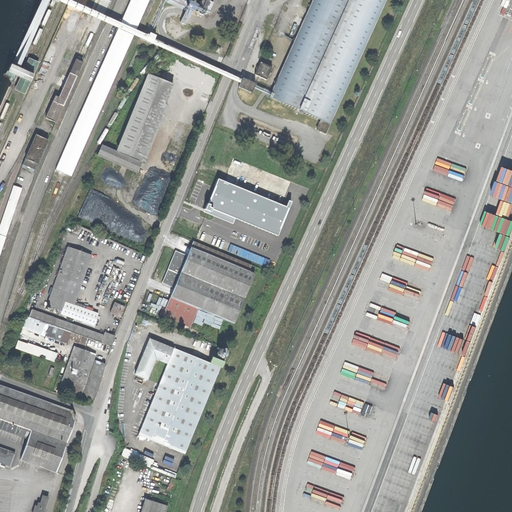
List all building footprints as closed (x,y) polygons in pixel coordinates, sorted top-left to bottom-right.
[(205,8),(207,7),(209,4),(207,1),(204,0),(202,1),(200,4),(202,7),(205,8)] [(270,97),(269,99),(278,103),(321,122),(317,129),(325,133),(385,0),(313,0),(272,94),(270,97)] [(207,7),(205,12),(209,14),(214,3),(210,1),(209,4),(207,7)] [(185,8),(187,9),(192,11),(195,5),(188,2),(185,8)] [(218,5),(214,3),(209,14),(213,16),(218,5)] [(181,23),(186,25),(192,11),(187,9),(181,23)] [(156,36),(150,33),(146,40),(152,43),(153,40),(156,36)] [(152,43),(239,83),(240,80),(153,40),(152,43)] [(45,116),(55,121),(66,96),(81,62),(74,59),(63,85),(63,86),(56,101),(53,99),(45,116)] [(17,88),(23,91),(28,81),(31,73),(36,64),(30,61),(25,71),(22,78),(17,88)] [(254,74),(266,79),(269,71),(271,72),(274,65),(272,64),(271,66),(260,61),(256,68),(254,74)] [(213,86),(216,79),(196,70),(198,66),(192,64),(190,69),(193,70),(191,74),(185,71),(186,67),(176,63),(171,75),(187,82),(187,83),(193,86),(193,84),(196,86),(196,87),(210,93),(213,86)] [(17,76),(22,78),(25,71),(10,64),(7,71),(12,74),(10,78),(11,80),(13,81),(15,80),(17,76)] [(45,74),(48,67),(44,64),(40,71),(45,74)] [(144,162),(168,105),(165,104),(174,85),(149,74),(145,83),(140,82),(112,149),(102,145),(97,155),(138,172),(141,161),(144,162)] [(253,86),(254,84),(241,78),(240,80),(239,83),(237,87),(250,92),(251,89),(253,86)] [(251,89),(270,97),(272,94),(253,86),(251,89)] [(32,167),(35,169),(43,152),(49,138),(37,133),(24,163),(28,165),(27,167),(31,169),(32,167)] [(436,171),(441,173),(468,171),(469,168),(456,164),(454,164),(453,162),(440,158),(436,171)] [(283,235),(294,205),(223,179),(212,209),(283,235)] [(0,249),(21,187),(14,185),(0,225),(0,249)] [(427,190),(424,200),(438,206),(440,202),(452,206),(454,200),(427,190)] [(72,231),(81,235),(84,228),(75,224),(72,231)] [(162,316),(191,328),(199,309),(234,324),(254,274),(249,272),(252,266),(193,242),(187,257),(177,253),(170,269),(164,283),(174,287),(162,316)] [(93,324),(98,313),(74,304),(91,254),(67,246),(46,307),(93,324)] [(106,306),(124,262),(112,257),(94,301),(106,306)] [(122,312),(125,306),(114,302),(110,312),(120,317),(122,312)] [(149,313),(158,317),(162,307),(153,304),(149,313)] [(31,308),(28,316),(83,336),(111,346),(115,335),(105,331),(104,334),(31,308)] [(18,326),(66,343),(68,337),(81,342),(83,336),(28,316),(23,314),(18,326)] [(139,435),(185,454),(213,384),(216,385),(218,380),(215,379),(220,367),(209,363),(174,348),(174,349),(150,339),(139,364),(135,374),(147,379),(156,358),(168,363),(139,435)] [(46,358),(55,361),(57,354),(18,340),(16,347),(46,358)] [(70,391),(92,399),(97,390),(105,363),(94,360),(96,354),(74,346),(70,357),(70,358),(64,376),(63,376),(59,387),(70,391)] [(216,353),(215,355),(223,359),(227,351),(220,347),(219,348),(217,348),(217,349),(218,349),(217,350),(218,351),(217,353),(216,353)] [(212,354),(209,363),(220,367),(221,368),(224,360),(223,359),(215,355),(212,354)] [(0,428),(28,438),(20,459),(56,472),(66,446),(75,419),(72,411),(0,384),(0,428)] [(366,412),(369,413),(372,406),(369,405),(366,403),(361,415),(365,416),(366,412)] [(5,465),(10,467),(15,452),(0,447),(0,463),(1,464),(1,462),(6,464),(5,465)] [(123,457),(151,469),(154,462),(126,450),(123,457)] [(168,490),(174,492),(178,481),(173,479),(168,490)] [(43,511),(49,494),(44,492),(41,503),(37,502),(34,511),(43,511)] [(151,493),(148,501),(161,505),(163,498),(151,493)] [(164,511),(166,506),(161,505),(148,501),(148,500),(144,511),(164,511)]
